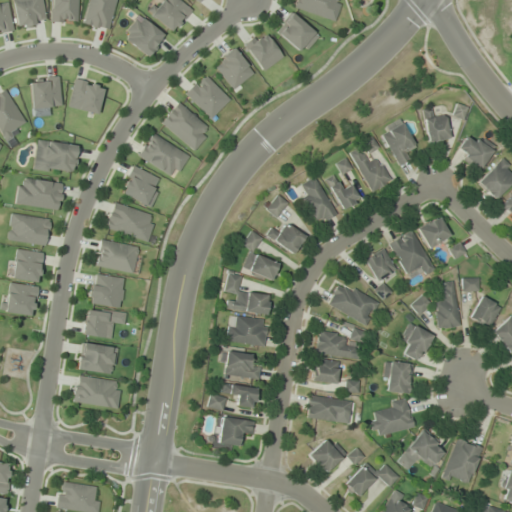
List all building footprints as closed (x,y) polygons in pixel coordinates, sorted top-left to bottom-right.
[(0,0),(0,31),(11,30),(5,0),(0,0)] [(10,0),(16,27),(45,22),(40,0),(10,0)] [(49,0),(50,22),(76,22),(76,0),(49,0)] [(114,0),(87,0),(81,24),(107,30),(114,0)] [(170,32),(189,11),(177,0),(160,0),(149,13),(170,32)] [(332,20),(338,0),(294,0),(292,8),(332,20)] [(274,31),(300,55),(317,37),(291,13),(274,31)] [(145,56),(162,36),(138,16),(121,36),(145,56)] [(281,56),(261,30),(242,45),(262,71),(281,56)] [(212,64),(232,89),(252,74),(232,48),(212,64)] [(183,93),(209,119),(228,99),(203,74),(183,93)] [(57,77),(28,78),(29,108),(58,107),(57,77)] [(95,114),(102,86),(74,79),(67,107),(95,114)] [(0,89),(0,137),(2,140),(26,126),(4,88),(0,89)] [(158,123),(192,151),(210,130),(176,101),(158,123)] [(446,140),(444,115),(423,117),(425,142),(446,140)] [(379,130),(396,166),(408,159),(404,151),(412,147),(399,120),(379,130)] [(187,155),(150,132),(135,156),(173,179),(187,155)] [(464,152),(460,162),(480,169),(490,144),(476,138),(474,142),(462,137),(457,149),(464,152)] [(74,144),(34,140),(31,170),(72,174),(74,144)] [(373,157),(365,162),(355,149),(346,155),(371,192),(389,180),(373,157)] [(334,164),(340,174),(349,168),(343,159),(334,164)] [(475,183),(492,200),(511,179),(511,171),(499,159),(475,183)] [(153,186),(157,178),(131,165),(117,192),(148,208),(158,188),(153,186)] [(341,210),(358,200),(348,184),(339,189),(331,176),(323,181),(341,210)] [(60,183),(17,177),(14,205),(57,210),(60,183)] [(298,196),(315,225),(334,214),(313,177),(299,185),(304,193),(298,196)] [(511,192),(500,207),(511,216),(511,192)] [(264,209),(274,217),(286,203),(275,194),(264,209)] [(154,215),(111,202),(103,229),(146,242),(154,215)] [(48,219),(9,213),(5,240),(44,246),(48,219)] [(448,235),(436,216),(415,229),(427,248),(448,235)] [(269,228),(264,235),(290,254),(303,237),(284,222),(276,233),(269,228)] [(431,270),(412,230),(387,242),(403,275),(419,267),(423,274),(431,270)] [(242,247),(248,249),(241,270),(270,280),(276,263),(252,255),(259,236),(247,232),(242,247)] [(137,246),(99,238),(93,266),(131,274),(137,246)] [(11,279),(37,282),(40,252),(14,249),(11,279)] [(394,269),(380,249),(361,262),(375,281),(394,269)] [(237,290),(239,275),(226,273),(223,292),(229,293),(227,309),(265,315),(268,295),(237,290)] [(88,304),(119,308),(123,278),(91,274),(88,304)] [(477,291),(477,277),(460,277),(460,291),(477,291)] [(377,302),(337,282),(325,305),(365,326),(377,302)] [(443,302),(433,303),(437,329),(457,326),(451,282),(440,283),(443,302)] [(3,313),(31,316),(35,287),(7,283),(3,313)] [(417,315),(428,303),(420,294),(408,306),(417,315)] [(499,308),(480,296),(467,316),(486,328),(499,308)] [(82,335),(110,338),(112,322),(123,323),(124,313),(85,308),(82,335)] [(490,334),(508,352),(511,348),(511,315),(510,314),(490,334)] [(225,342),(263,346),(265,320),(236,317),(235,325),(227,325),(225,342)] [(401,353),(415,362),(431,336),(409,323),(399,340),(406,344),(401,353)] [(314,353),(358,359),(362,332),(351,330),(350,336),(317,331),(314,353)] [(76,370),(112,374),(115,347),(79,343),(76,370)] [(222,374),(255,380),(258,367),(248,366),(250,355),(225,351),(222,374)] [(334,384),(336,361),(313,359),(310,382),(334,384)] [(407,394),(410,364),(383,361),(380,391),(407,394)] [(70,403),(116,409),(119,381),(74,375),(70,403)] [(254,387),(220,384),(219,393),(236,395),(234,405),(252,407),(254,387)] [(221,411),(224,397),(209,394),(206,407),(221,411)] [(349,400),(307,395),(304,418),(346,423),(349,400)] [(405,399),(388,402),(389,408),(369,411),(374,436),(410,429),(405,399)] [(251,421),(219,417),(216,443),(238,445),(239,435),(250,436),(251,421)] [(427,468),(442,449),(420,431),(395,461),(407,470),(416,459),(427,468)] [(343,454),(326,436),(306,456),(323,473),(343,454)] [(440,476),(465,486),(480,447),(454,438),(440,476)] [(387,486),(396,477),(382,464),(375,472),(364,462),(343,484),(356,496),(375,475),(387,486)] [(8,464),(0,463),(0,493),(5,494),(8,464)] [(497,498),(511,503),(511,471),(507,470),(497,498)] [(55,508),(81,511),(96,511),(98,498),(91,497),(93,487),(58,482),(55,508)] [(398,502),(402,497),(395,491),(376,511),(405,511),(407,510),(398,502)] [(420,508),(425,498),(415,494),(411,504),(420,508)] [(457,511),(458,510),(434,502),(429,511),(457,511)] [(508,511),(475,502),(471,511),(508,511)]
